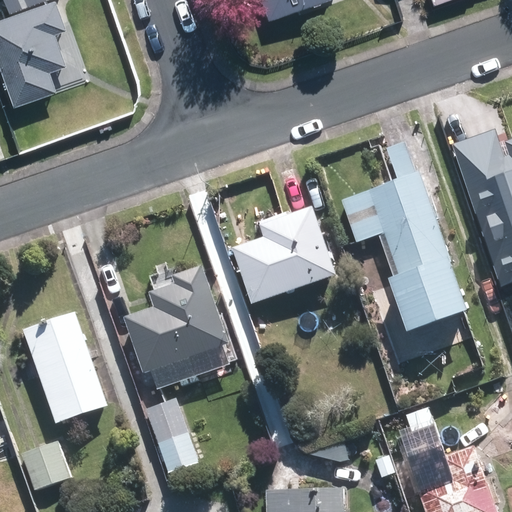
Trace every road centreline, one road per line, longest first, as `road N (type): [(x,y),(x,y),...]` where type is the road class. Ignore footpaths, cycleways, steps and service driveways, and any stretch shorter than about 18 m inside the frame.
road 1 (residential): [(214,137),(511,32)]
road 2 (residential): [(0,212),(214,137)]
road 3 (residential): [(165,0),(214,137)]
